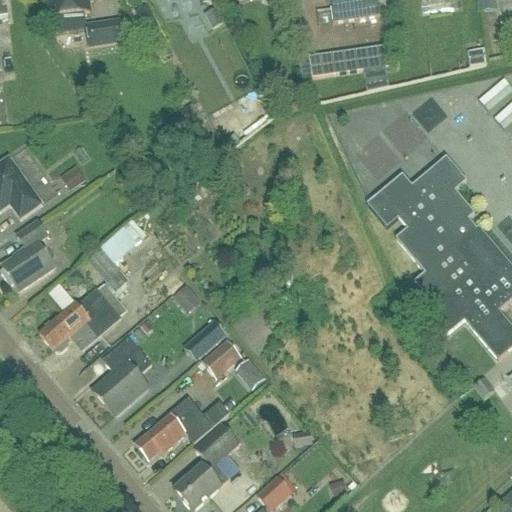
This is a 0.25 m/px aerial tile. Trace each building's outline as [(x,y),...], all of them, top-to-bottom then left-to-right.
[(47,0),(51,23),(89,17),(86,0),(47,0)] [(217,0),(201,0),(203,8),(219,5),(217,0)] [(329,0),(335,28),(381,20),(376,0),(329,0)] [(492,0),(477,0),(480,17),(494,15),(492,0)] [(146,12),(137,17),(149,40),(158,34),(146,12)] [(291,29),(288,14),(275,17),(278,32),(291,29)] [(90,53),(122,47),(119,25),(86,30),(90,53)] [(310,63),(313,83),(392,71),(389,52),(310,63)] [(491,114),(511,97),(511,91),(507,85),(483,104),(491,114)] [(440,105),(419,118),(431,138),(453,125),(440,105)] [(509,134),(511,130),(511,111),(499,124),(509,134)] [(390,134),(405,162),(430,148),(415,121),(390,134)] [(172,156),(189,144),(175,125),(158,138),(172,156)] [(511,331),(498,315),(511,305),(511,303),(511,272),(478,232),(470,238),(462,229),(474,219),(455,196),(467,186),(447,162),(412,191),(402,179),(367,209),(387,233),(398,223),(407,234),(396,244),(424,278),(413,287),(432,310),(420,320),(440,345),(464,325),(497,365),(511,353),(511,331)] [(20,224),(41,209),(8,163),(0,169),(0,216),(10,210),(20,224)] [(64,190),(74,203),(92,188),(83,176),(64,190)] [(15,291),(19,296),(54,273),(37,247),(46,241),(37,227),(17,240),(25,253),(22,255),(23,256),(2,271),(3,273),(3,279),(11,292),(15,291)] [(132,229),(88,267),(116,298),(127,287),(113,271),(145,244),(132,229)] [(66,353),(67,348),(89,329),(99,341),(119,324),(96,296),(77,311),(74,308),(38,339),(54,358),(60,358),(66,353)] [(137,382),(151,370),(128,344),(102,366),(113,379),(93,397),(114,421),(146,392),(137,382)] [(226,347),(201,367),(214,383),(239,362),(226,347)] [(186,439),(194,449),(212,434),(187,404),(168,420),(169,422),(134,451),(147,467),(159,458),(161,460),(186,439)] [(215,430),(228,420),(219,409),(207,419),(215,430)] [(206,469),(202,472),(174,497),(187,511),(198,511),(230,485),(216,469),(238,450),(221,430),(194,455),(206,469)] [(291,499),(297,494),(284,478),(277,483),(256,502),(264,511),(278,511),(292,499),(291,499)]
